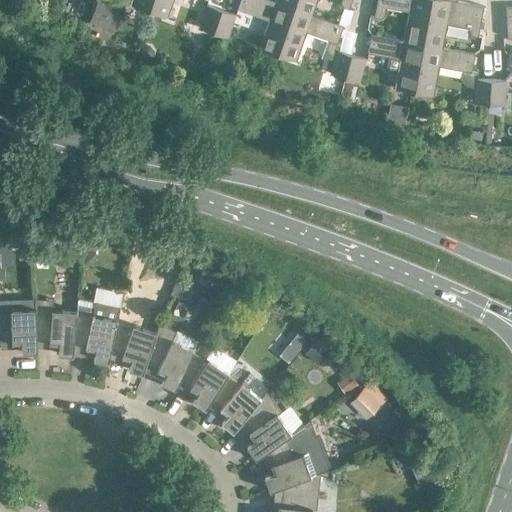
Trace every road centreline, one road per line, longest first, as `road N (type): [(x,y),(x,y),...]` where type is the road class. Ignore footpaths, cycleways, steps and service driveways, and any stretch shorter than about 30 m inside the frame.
road 1 (secondary): [(511,269),(288,185),(105,148),(55,147)]
road 2 (secondary): [(55,147),(115,176),(371,258),(493,312)]
road 3 (residential): [(0,379),(35,375),(133,400),(212,435),(232,467),(232,511)]
